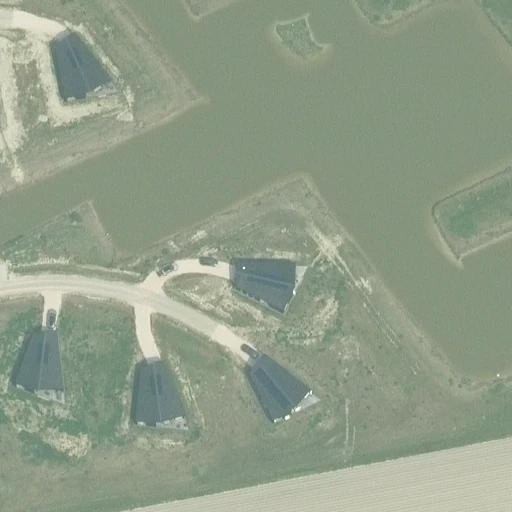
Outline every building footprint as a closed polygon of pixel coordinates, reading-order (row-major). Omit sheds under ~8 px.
[(74,37),(54,51),(65,103),(117,93),(74,37)] [(307,268),(236,267),(235,291),(282,315),(307,268)] [(32,339),(14,389),(64,406),(56,336),(32,339)] [(263,358),(248,378),(272,425),(319,402),(263,358)] [(140,374),(135,427),(187,432),(163,365),(140,374)]
